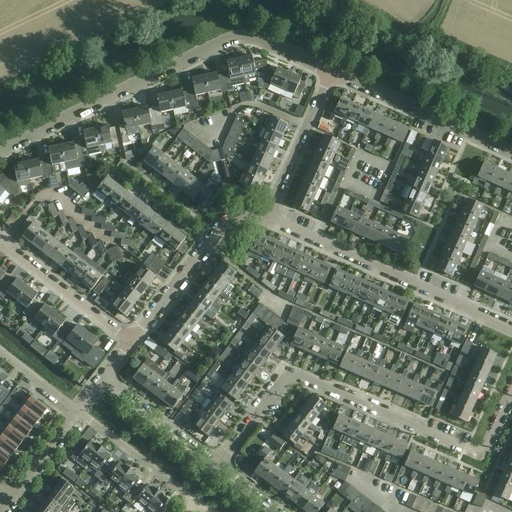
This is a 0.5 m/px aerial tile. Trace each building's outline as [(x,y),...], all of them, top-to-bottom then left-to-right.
[(262,89),(265,69),(265,60),(253,62),(251,56),(238,59),(243,85),(249,83),(249,80),(256,79),(258,88),(262,89)] [(232,87),(243,85),(238,59),(226,62),(228,73),(222,75),(226,92),(233,90),(232,87)] [(264,77),(262,89),(268,89),(270,84),(281,89),(289,73),(277,68),(275,73),(265,69),(264,77)] [(226,92),(222,75),(217,76),(217,73),(203,76),(207,94),(219,91),(220,93),(226,92)] [(289,73),(281,89),(293,94),(292,97),(298,99),(301,93),(303,89),(305,83),(300,81),(301,78),(289,73)] [(194,90),(187,92),(191,109),(198,107),(195,96),(207,94),(203,76),(191,79),(194,90)] [(191,109),(187,92),(182,93),(182,90),(169,93),(172,110),(185,108),(185,110),(187,110),(188,115),(192,114),(191,109)] [(245,92),(239,94),(241,103),(248,101),(245,92)] [(159,107),(152,109),(156,125),(157,130),(158,131),(164,130),(163,124),(160,113),(172,110),(169,93),(157,95),(159,107)] [(344,117),(351,103),(340,99),(337,106),(335,105),(328,119),(332,121),(334,116),(342,120),(343,117),(344,117)] [(356,122),(362,108),(351,103),(344,117),(343,117),(342,120),(340,124),(342,125),(343,126),(347,118),(354,122),(356,122)] [(297,105),(293,114),(299,117),(303,108),(297,105)] [(157,130),(152,109),(148,110),(147,107),(133,110),(137,127),(150,125),(152,131),(157,130)] [(367,128),(373,114),(362,108),(356,122),(354,122),(351,129),(353,130),(355,131),(358,123),(366,127),(367,128)] [(126,130),(137,127),(133,110),(122,112),(124,125),(118,126),(122,144),(128,142),(126,130)] [(378,133),(385,119),(373,114),(367,128),(366,127),(362,134),(364,135),(366,136),(369,129),(377,132),(378,133)] [(233,123),(243,127),(247,119),(237,115),(233,123)] [(261,126),(260,126),(265,128),(266,128),(281,135),(286,124),(270,117),(265,115),(261,126)] [(390,138),(396,124),(385,119),(378,133),(377,132),(374,139),(375,140),(377,141),(381,134),(388,137),(390,138)] [(320,122),(317,128),(326,133),(329,127),(320,122)] [(240,135),(243,127),(233,123),(230,130),(240,135)] [(390,138),(388,137),(385,144),(387,145),(388,146),(392,139),(402,143),(408,129),(396,124),(390,138)] [(108,126),(95,128),(100,153),(106,152),(105,145),(111,143),(112,145),(118,144),(115,127),(108,129),(108,126)] [(85,143),(80,144),(80,146),(83,162),(90,160),(88,155),(100,153),(95,128),(83,131),(85,143)] [(265,128),(260,139),(263,140),(276,146),(281,135),(266,128),(265,128)] [(182,142),(189,134),(183,129),(176,138),(182,142)] [(237,141),(240,135),(230,130),(227,137),(237,141)] [(405,143),(409,145),(411,145),(416,133),(411,131),(405,143)] [(188,147),(195,138),(189,134),(182,142),(188,147)] [(318,147),(334,154),(339,142),(324,135),(318,147)] [(234,149),(237,141),(227,137),(224,144),(234,149)] [(195,152),(201,143),(195,138),(188,147),(195,152)] [(271,158),(276,146),(260,139),(255,151),(271,158)] [(432,141),(427,152),(443,159),(448,147),(433,141),(432,141)] [(73,143),(60,145),(66,171),(66,170),(67,170),(79,168),(84,167),(83,162),(80,146),(80,144),(74,145),(73,143)] [(201,157),(207,148),(201,143),(195,152),(201,157)] [(404,157),(409,145),(405,143),(400,155),(404,157)] [(230,158),(234,149),(224,144),(222,149),(229,158),(230,158)] [(50,160),(45,161),(47,174),(48,178),(54,177),(54,174),(66,171),(60,145),(48,148),(50,160)] [(124,153),(126,160),(144,154),(142,147),(124,153)] [(152,168),(163,154),(153,147),(143,161),(152,168)] [(329,166),(334,154),(318,147),(313,159),(329,166)] [(210,164),(212,151),(207,148),(201,157),(210,164)] [(346,160),(350,161),(355,149),(351,148),(346,160)] [(219,161),(229,158),(222,149),(216,150),(219,161)] [(210,164),(219,161),(216,150),(212,151),(210,164)] [(266,169),(271,158),(255,151),(250,162),(266,169)] [(437,171),(443,159),(427,152),(422,164),(437,171)] [(162,176),(173,162),(163,154),(152,168),(162,176)] [(399,168),(404,157),(400,155),(395,166),(399,168)] [(38,159),(25,162),(29,180),(41,177),(42,180),(48,178),(47,174),(45,161),(39,162),(38,159)] [(323,178),(329,166),(313,159),(308,170),(323,178)] [(345,173),(350,161),(346,160),(341,171),(345,173)] [(9,177),(5,178),(9,185),(12,189),(20,187),(30,185),(29,180),(25,162),(13,165),(16,176),(9,177)] [(173,162),(162,176),(172,183),(173,184),(183,170),(182,170),(173,162)] [(225,162),(221,163),(225,178),(229,177),(225,162)] [(261,181),(266,169),(250,162),(245,174),(261,181)] [(488,183),(495,168),(483,163),(477,177),(475,176),(471,184),(475,185),(478,178),(486,182),(488,183)] [(432,183),(437,171),(422,164),(417,176),(432,183)] [(395,166),(390,178),(394,180),(399,168),(395,166)] [(499,187),(506,173),(495,168),(488,183),(486,182),(483,189),(484,189),(487,190),(490,183),(497,187),(499,187)] [(183,170),(173,184),(182,191),(193,177),(183,170)] [(318,189),(323,178),(308,170),(303,182),(318,189)] [(339,185),(345,173),(341,171),(335,183),(339,185)] [(16,195),(5,178),(2,172),(0,175),(0,196),(4,191),(12,198),(16,195)] [(511,192),(511,189),(511,175),(506,173),(499,187),(497,187),(494,194),(496,194),(498,195),(501,188),(509,192),(509,191),(511,192)] [(256,192),(261,181),(245,174),(240,186),(256,192)] [(427,195),(432,183),(417,176),(411,188),(427,195)] [(89,188),(88,189),(94,194),(96,191),(105,198),(116,184),(106,177),(101,184),(95,180),(89,187),(89,188)] [(192,199),(202,185),(193,177),(182,191),(192,199)] [(390,178),(385,190),(387,191),(389,192),(394,180),(390,178)] [(313,201),(318,189),(303,182),(297,194),(313,201)] [(334,196),(339,185),(335,183),(330,194),(334,196)] [(116,184),(105,198),(115,206),(126,192),(116,184)] [(80,187),(77,191),(81,195),(86,189),(81,185),(80,187)] [(202,185),(192,199),(202,207),(213,193),(202,185)] [(411,188),(407,186),(401,197),(406,199),(422,206),(427,195),(411,188)] [(355,199),(356,195),(345,189),(343,194),(355,199)] [(385,190),(380,202),(383,203),(386,199),(389,192),(387,191),(385,190)] [(125,213),(136,200),(126,192),(115,206),(125,213)] [(328,199),(325,206),(329,208),(334,196),(330,194),(327,193),(325,197),(328,199)] [(308,213),(313,201),(297,194),(292,206),(308,213)] [(366,204),(368,200),(356,195),(355,199),(366,204)] [(416,218),(422,206),(406,199),(401,211),(416,218)] [(461,211),(477,218),(483,206),(467,199),(461,211)] [(136,200),(125,213),(135,221),(145,207),(136,200)] [(378,209),(380,205),(368,200),(366,204),(378,209)] [(58,216),(57,213),(53,203),(47,206),(53,218),(58,216)] [(390,214),(392,211),(380,205),(378,209),(390,214)] [(323,206),(318,217),(324,220),(329,208),(325,206),(323,206)] [(145,207),(135,221),(145,229),(156,215),(145,207)] [(342,228),(349,212),(337,207),(330,223),(342,228)] [(95,217),(96,211),(82,209),(81,214),(92,216),(95,217)] [(68,223),(67,220),(62,210),(57,213),(58,216),(63,226),(68,223)] [(401,220),(403,216),(392,211),(390,214),(401,220)] [(472,230),(477,218),(461,211),(456,223),(472,230)] [(494,211),(491,220),(495,222),(499,213),(494,211)] [(353,233),(360,217),(349,212),(342,228),(353,233)] [(18,218),(13,213),(5,224),(10,228),(18,218)] [(155,236),(166,223),(156,215),(145,229),(140,235),(145,238),(150,232),(155,236)] [(403,216),(401,220),(405,221),(411,224),(412,220),(403,216)] [(32,245),(43,231),(33,224),(35,221),(29,217),(21,226),(27,230),(22,237),(32,245)] [(365,238),(372,223),(360,217),(353,233),(365,238)] [(78,231),(77,228),(72,218),(67,220),(68,223),(73,233),(78,231)] [(166,223),(155,236),(164,244),(175,230),(166,223)] [(377,244),(384,228),(372,223),(365,238),(377,244)] [(467,242),(472,230),(456,223),(451,235),(467,242)] [(488,237),(493,225),(489,224),(484,235),(488,237)] [(88,238),(87,236),(82,226),(77,228),(78,231),(82,241),(88,239),(88,238)] [(388,249),(395,233),(384,228),(377,244),(388,249)] [(175,230),(164,244),(165,244),(175,252),(176,250),(181,243),(185,238),(175,230)] [(42,252),(53,239),(43,231),(32,245),(42,252)] [(97,246),(96,243),(92,233),(87,236),(88,238),(88,239),(92,248),(97,246)] [(395,233),(388,249),(395,252),(401,254),(408,239),(395,233)] [(251,252),(249,257),(258,261),(260,256),(268,239),(259,235),(251,252)] [(462,253),(467,242),(451,235),(446,246),(462,253)] [(53,239),(42,252),(51,260),(62,246),(53,239)] [(270,260),(277,243),(268,239),(261,256),(270,260)] [(107,253),(106,251),(101,241),(96,243),(97,246),(102,256),(107,253)] [(270,260),(278,264),(286,247),(277,243),(270,260)] [(62,246),(51,260),(61,267),(72,254),(62,246)] [(111,249),(117,261),(122,259),(120,254),(123,252),(119,248),(118,249),(116,246),(111,249)] [(457,265),(462,253),(446,246),(441,258),(457,265)] [(278,264),(275,272),(284,276),(287,268),(295,251),(286,247),(278,264)] [(111,249),(106,251),(107,253),(112,264),(117,261),(111,249)] [(287,268),(284,276),(293,280),(304,255),(295,251),(287,268)] [(488,253),(486,258),(498,263),(500,258),(488,253)] [(71,275),(82,261),(72,254),(61,267),(71,275)] [(175,254),(171,260),(172,260),(175,263),(180,257),(175,254)] [(304,255),(293,280),(297,282),(300,274),(305,276),(312,259),(304,255)] [(151,262),(161,269),(165,264),(155,256),(152,261),(151,261),(151,262)] [(151,262),(151,261),(148,258),(143,264),(157,275),(161,269),(151,262)] [(451,277),(457,265),(441,258),(435,270),(451,277)] [(500,258),(498,263),(499,263),(510,268),(511,264),(500,259),(500,258)] [(240,259),(237,264),(238,265),(240,266),(242,268),(246,263),(240,259)] [(305,276),(302,281),(311,285),(314,280),(321,263),(312,259),(305,276)] [(468,270),(472,272),(478,260),(473,259),(468,270)] [(81,283),(92,269),(82,261),(71,275),(81,283)] [(214,273),(228,284),(236,273),(222,262),(214,273)] [(321,263),(314,280),(323,284),(327,275),(331,267),(321,263)] [(134,276),(148,286),(155,277),(142,266),(134,276)] [(248,266),(245,270),(251,275),(254,271),(253,271),(248,266)] [(92,269),(81,283),(91,290),(102,277),(92,269)] [(0,290),(8,280),(4,276),(5,274),(0,270),(0,290)] [(338,291),(345,274),(336,270),(333,278),(329,287),(338,291)] [(472,272),(467,270),(464,276),(461,281),(462,282),(467,284),(472,272)] [(254,271),(251,275),(257,280),(260,276),(254,271)] [(485,292),(493,276),(481,271),(474,287),(485,292)] [(233,288),(228,284),(214,273),(206,283),(220,293),(219,295),(226,300),(229,297),(225,295),(227,292),(229,293),(233,288)] [(347,295),(354,278),(345,274),(338,291),(347,295)] [(134,276),(127,285),(140,296),(148,286),(134,276)] [(497,297),(504,281),(493,276),(485,292),(497,297)] [(6,284),(0,290),(0,296),(2,298),(3,298),(6,293),(16,300),(27,286),(17,278),(13,284),(8,280),(6,284)] [(267,287),(270,283),(264,278),(261,282),(267,287)] [(347,295),(345,298),(349,300),(351,297),(356,299),(363,282),(354,278),(347,295)] [(101,281),(93,292),(98,296),(106,285),(101,281)] [(509,303),(511,295),(511,284),(504,281),(497,297),(509,303)] [(363,282),(356,299),(364,302),(371,285),(369,284),(363,282)] [(216,299),(219,295),(220,293),(206,283),(199,293),(213,303),(212,305),(219,310),(221,307),(216,304),(217,302),(217,300),(216,299)] [(270,283),(267,287),(273,291),(276,288),(270,283)] [(140,296),(127,285),(119,295),(133,306),(140,296)] [(257,299),(262,293),(252,285),(247,291),(257,299)] [(371,285),(364,302),(364,303),(374,307),(374,306),(381,290),(371,285)] [(27,286),(16,300),(16,301),(26,308),(22,314),(27,317),(38,303),(34,299),(37,294),(27,286)] [(374,307),(372,310),(380,314),(382,310),(382,311),(390,294),(381,290),(374,307)] [(286,294),(284,299),(291,302),(293,298),(292,297),(294,294),(288,291),(286,294)] [(206,312),(212,305),(213,303),(199,293),(191,303),(205,313),(204,315),(211,320),(214,317),(206,312)] [(298,294),(294,304),(295,304),(302,307),(304,303),(305,297),(298,294)] [(391,315),(399,298),(390,294),(382,311),(391,315)] [(125,316),(133,306),(119,295),(111,306),(125,316)] [(391,315),(388,322),(397,326),(400,319),(408,302),(399,298),(391,315)] [(44,327),(55,313),(45,305),(43,307),(38,303),(27,317),(33,321),(34,319),(44,327)] [(199,321),(204,315),(205,313),(191,303),(184,312),(197,323),(196,324),(204,330),(206,327),(199,321)] [(257,317),(264,307),(260,303),(252,313),(257,317)] [(414,304),(403,329),(412,333),(415,325),(423,308),(423,307),(420,306),(420,307),(416,305),(414,304)] [(261,320),(269,310),(264,307),(257,317),(261,320)] [(293,307),(291,312),(302,317),(303,316),(305,312),(293,307)] [(423,308),(415,325),(424,329),(431,312),(432,311),(429,310),(429,311),(423,308)] [(266,324),(273,314),(269,310),(261,320),(266,324)] [(191,331),(196,324),(197,323),(184,312),(176,322),(190,333),(189,334),(196,340),(198,337),(191,331)] [(291,312),(288,318),(300,323),(302,317),(291,312)] [(431,312),(424,329),(433,333),(440,316),(441,315),(438,314),(438,315),(431,312)] [(57,341),(68,326),(64,323),(65,321),(55,313),(44,327),(54,335),(52,337),(57,341)] [(273,314),(266,324),(271,328),(278,318),(273,314)] [(251,315),(246,322),(250,325),(255,318),(251,315)] [(442,337),(450,320),(449,320),(450,319),(447,318),(447,319),(441,316),(433,333),(442,337)] [(278,318),(271,328),(276,331),(281,324),(283,321),(278,318)] [(288,318),(286,323),(298,328),(300,323),(288,318)] [(449,320),(442,337),(450,341),(458,324),(459,323),(456,322),(455,323),(449,320)] [(184,341),(189,334),(190,333),(176,322),(169,332),(182,342),(181,344),(188,350),(190,348),(191,346),(184,341)] [(245,322),(241,328),(242,328),(245,331),(249,325),(250,325),(246,322),(245,322)] [(266,324),(259,332),(262,335),(277,346),(284,337),(276,331),(271,328),(269,326),(266,324)] [(458,324),(450,341),(458,344),(460,345),(460,344),(468,328),(467,328),(468,327),(465,326),(464,327),(458,324)] [(76,347),(88,333),(77,325),(73,330),(68,326),(57,341),(63,345),(67,340),(76,347)] [(364,328),(362,333),(369,336),(370,333),(371,331),(372,329),(365,326),(364,328)] [(298,328),(290,345),(291,345),(300,349),(302,344),(307,332),(298,328)] [(374,334),(372,338),(379,341),(381,336),(383,332),(380,330),(378,334),(374,333),(374,334)] [(234,337),(238,340),(241,337),(243,334),(239,331),(234,337)] [(300,348),(300,349),(309,353),(316,336),(318,333),(317,333),(313,331),(312,334),(307,332),(302,344),(300,348)] [(178,348),(181,344),(182,342),(169,332),(161,342),(175,352),(173,354),(181,359),(183,356),(179,353),(180,351),(180,350),(178,348)] [(72,352),(71,354),(81,362),(83,360),(88,364),(93,368),(104,354),(99,350),(94,346),(95,344),(98,341),(88,333),(84,338),(79,344),(77,346),(76,347),(72,352)] [(262,335),(256,343),(271,354),(277,346),(262,335)] [(316,336),(309,353),(318,357),(323,344),(325,340),(316,336)] [(234,337),(230,344),(234,347),(236,344),(238,340),(234,337)] [(144,344),(154,351),(158,346),(148,339),(144,344)] [(334,344),(325,340),(318,357),(327,361),(334,344)] [(466,340),(460,352),(467,355),(473,344),(473,343),(466,340)] [(256,343),(250,350),(265,361),(271,354),(256,343)] [(334,344),(327,361),(336,365),(340,357),(343,348),(334,344)] [(158,346),(154,351),(163,359),(168,353),(158,346)] [(228,347),(223,353),(227,356),(231,350),(228,347)] [(482,348),(477,359),(491,365),(496,354),(482,348)] [(245,357),(244,358),(259,369),(265,361),(250,350),(245,357)] [(345,353),(339,367),(351,373),(357,358),(359,359),(362,352),(358,350),(355,357),(345,353)] [(168,353),(163,359),(167,362),(172,356),(168,353)] [(223,353),(218,359),(222,362),(227,356),(223,353)] [(437,353),(434,359),(439,361),(441,362),(444,355),(437,353)] [(209,355),(205,360),(211,365),(215,359),(209,355)] [(357,358),(351,373),(363,378),(369,363),(370,364),(373,356),(370,355),(367,362),(359,359),(357,358)] [(242,361),(238,365),(253,377),(259,369),(244,358),(245,357),(243,356),(240,359),(242,361)] [(143,365),(132,379),(143,386),(157,368),(158,366),(148,359),(143,365)] [(477,359),(471,371),(486,377),(491,365),(477,359)] [(369,363),(363,378),(373,382),(380,368),(382,369),(385,361),(381,360),(378,367),(370,364),(369,363)] [(444,361),(441,368),(446,370),(448,371),(449,371),(452,364),(451,364),(444,361)] [(211,369),(215,372),(220,365),(216,362),(211,369)] [(248,385),(253,377),(238,365),(233,373),(248,385)] [(380,368),(373,382),(385,387),(391,373),(393,374),(396,366),(393,365),(389,372),(382,369),(380,368)] [(163,380),(165,382),(170,375),(167,372),(165,374),(157,368),(143,386),(152,394),(163,380)] [(211,369),(206,375),(207,375),(210,378),(211,378),(215,372),(211,369)] [(391,373),(385,387),(396,392),(402,378),(405,379),(408,371),(404,370),(401,377),(393,374),(391,373)] [(481,389),(486,377),(471,371),(466,382),(481,389)] [(241,393),(248,385),(233,373),(226,381),(241,393)] [(402,378),(396,392),(408,397),(414,382),(416,383),(419,376),(415,374),(412,382),(405,379),(402,378)] [(79,376),(75,382),(79,385),(83,379),(79,376)] [(174,389),(179,384),(180,382),(177,379),(171,387),(165,382),(163,380),(152,394),(162,402),(173,388),(174,389)] [(414,382),(408,397),(418,402),(425,388),(427,389),(428,388),(431,381),(427,379),(424,386),(416,383),(414,382)] [(236,400),(241,393),(226,381),(224,380),(218,387),(221,389),(236,400)] [(466,382),(461,394),(475,400),(481,389),(466,382)] [(173,388),(162,402),(172,409),(173,408),(177,410),(182,403),(179,400),(183,396),(184,397),(190,390),(187,387),(185,389),(179,384),(174,389),(173,388)] [(195,390),(199,393),(204,387),(200,384),(195,390)] [(425,388),(418,402),(430,407),(437,393),(438,394),(439,394),(442,386),(441,386),(438,384),(436,389),(434,388),(433,389),(432,390),(428,388),(427,389),(425,388)] [(0,413),(19,389),(16,387),(0,407),(0,413)] [(195,390),(191,396),(195,399),(199,393),(195,390)] [(217,393),(211,402),(225,413),(232,404),(217,393)] [(461,394),(456,405),(470,411),(475,400),(461,394)] [(317,415),(316,417),(322,422),(325,419),(318,414),(325,405),(313,395),(305,406),(317,415)] [(27,401),(44,414),(48,408),(31,396),(27,401)] [(184,406),(187,409),(192,402),(189,399),(184,406)] [(39,419),(44,414),(27,401),(23,406),(39,419)] [(205,409),(205,410),(219,421),(225,413),(211,402),(205,409)] [(465,423),(470,411),(456,405),(456,406),(451,416),(458,420),(465,423)] [(35,424),(39,419),(23,406),(19,411),(35,424)] [(183,414),(187,409),(184,406),(179,412),(183,414)] [(311,424),(316,417),(317,415),(305,406),(297,416),(310,425),(309,427),(315,432),(317,429),(311,424)] [(201,407),(195,414),(196,414),(195,415),(199,417),(213,429),(219,421),(205,410),(205,409),(203,408),(201,407)] [(31,430),(35,424),(19,411),(15,416),(31,430)] [(197,429),(192,435),(203,443),(207,437),(213,429),(199,417),(195,415),(193,418),(196,421),(193,426),(197,429)] [(344,434),(350,420),(339,415),(332,429),(330,428),(327,436),(331,437),(334,430),(342,433),(344,434)] [(28,434),(31,430),(15,416),(12,421),(28,434)] [(303,434),(309,427),(310,425),(297,416),(289,426),(302,435),(301,437),(307,442),(310,438),(303,434)] [(342,433),(338,441),(340,442),(342,442),(350,446),(353,438),(355,439),(361,425),(350,420),(344,434),(342,433)] [(23,440),(28,434),(12,421),(8,427),(23,440)] [(353,438),(350,446),(352,446),(354,447),(356,442),(359,444),(360,441),(364,443),(366,444),(372,430),(361,425),(355,439),(353,438)] [(296,443),(301,437),(302,435),(289,426),(282,435),(294,445),(293,446),(300,451),(302,448),(296,443)] [(20,444),(23,440),(8,427),(4,432),(20,444)] [(377,449),(384,434),(372,430),(366,444),(364,443),(361,451),(365,452),(367,448),(370,449),(371,446),(376,448),(377,449)] [(0,436),(16,450),(20,444),(4,432),(0,436)] [(389,454),(395,440),(384,434),(377,449),(376,448),(372,456),(376,457),(380,450),(387,453),(389,454)] [(0,443),(13,454),(16,450),(0,436),(0,443)] [(283,444),(273,436),(272,437),(271,437),(268,442),(269,442),(268,443),(271,445),(272,444),(279,450),(283,446),(282,445),(283,444)] [(389,454),(387,453),(384,461),(388,462),(391,455),(401,459),(407,445),(395,440),(389,454)] [(88,464),(101,447),(96,444),(95,445),(91,441),(83,452),(78,448),(70,458),(84,469),(88,464)] [(0,452),(8,460),(13,454),(0,443),(0,452)] [(99,480),(106,471),(101,467),(110,456),(105,452),(106,452),(101,447),(88,464),(97,471),(94,476),(99,480)] [(255,470),(254,472),(264,480),(274,466),(265,459),(270,451),(265,447),(257,457),(262,461),(255,470)] [(402,465),(399,472),(402,474),(406,467),(413,470),(415,470),(421,456),(416,454),(410,451),(404,465),(402,465)] [(0,462),(4,465),(8,460),(0,452),(0,462)] [(337,452),(334,458),(342,461),(344,455),(337,452)] [(326,459),(317,455),(314,459),(322,465),(326,459)] [(413,470),(410,477),(414,479),(417,472),(424,475),(426,476),(432,461),(421,456),(415,470),(413,470)] [(367,459),(364,466),(369,468),(372,461),(367,459)] [(374,473),(378,463),(372,461),(369,468),(368,471),(374,473)] [(437,481),(444,466),(432,461),(426,476),(424,475),(421,482),(425,484),(428,477),(436,480),(437,481)] [(511,476),(511,462),(508,461),(503,472),(511,476)] [(99,480),(97,483),(102,487),(104,484),(108,486),(111,482),(116,486),(129,470),(124,466),(124,467),(119,463),(111,474),(106,471),(102,475),(99,480)] [(339,464),(336,471),(347,476),(350,468),(339,464)] [(274,466),(264,480),(274,487),(284,474),(286,475),(292,468),(290,466),(289,465),(283,473),(275,466),(274,466)] [(436,480),(433,487),(435,488),(437,489),(440,482),(447,485),(449,486),(455,471),(444,466),(437,481),(436,480)] [(129,470),(116,486),(126,493),(122,498),(127,502),(132,496),(134,493),(130,489),(138,478),(134,475),(135,474),(129,470)] [(336,471),(333,477),(344,481),(345,481),(347,476),(336,471)] [(447,485),(444,492),(446,493),(448,494),(451,487),(459,490),(460,491),(467,476),(455,471),(449,486),(447,485)] [(72,472),(68,478),(73,482),(78,477),(72,472)] [(511,489),(511,476),(503,472),(498,483),(511,489)] [(295,481),(296,483),(302,475),(298,473),(293,480),(286,475),(284,474),(274,487),(284,495),(295,481)] [(459,490),(456,497),(459,498),(462,492),(472,496),(473,496),(476,488),(479,481),(467,476),(460,491),(459,490)] [(54,488),(69,499),(73,494),(78,498),(81,494),(76,490),(61,479),(54,488)] [(295,481),(284,495),(294,503),(304,489),(306,490),(311,483),(310,482),(308,480),(303,488),(296,483),(295,481)] [(344,482),(337,491),(342,495),(350,485),(345,481),(344,481),(344,482)] [(304,489),(294,503),(303,510),(314,496),(319,489),(312,483),(311,483),(306,490),(304,489)] [(507,501),(511,490),(511,489),(498,483),(493,495),(500,498),(507,501)] [(145,508),(158,491),(153,488),(152,488),(148,485),(139,496),(134,493),(132,496),(127,502),(132,505),(133,506),(136,501),(145,508)] [(350,485),(342,495),(347,499),(355,489),(350,485)] [(68,499),(69,499),(54,488),(48,497),(68,511),(74,504),(68,499)] [(92,488),(88,494),(93,498),(97,492),(92,488)] [(352,503),(360,493),(355,489),(347,499),(352,503)] [(158,491),(145,508),(150,511),(160,511),(159,510),(167,500),(162,496),(163,495),(158,491)] [(358,507),(365,497),(360,493),(352,503),(358,507)] [(481,508),(486,497),(477,493),(472,504),(481,508)] [(412,509),(417,497),(411,494),(406,506),(412,509)] [(493,495),(491,500),(497,503),(500,498),(493,495)] [(314,496),(303,510),(305,511),(318,511),(324,504),(314,496)] [(48,497),(41,506),(49,511),(67,511),(68,511),(48,497)] [(363,511),(370,501),(365,497),(358,507),(363,511)] [(417,511),(422,499),(417,497),(412,509),(417,511)] [(419,511),(422,511),(427,502),(422,499),(417,511),(419,511)] [(330,500),(325,506),(329,509),(330,509),(332,511),(336,505),(330,500)] [(363,511),(370,511),(376,505),(370,501),(363,511)] [(428,511),(432,504),(427,502),(422,511),(428,511)]
